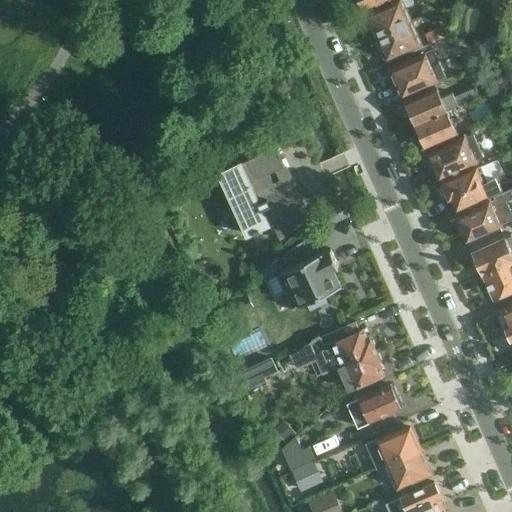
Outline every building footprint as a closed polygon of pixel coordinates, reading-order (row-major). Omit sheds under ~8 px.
[(378,36),(410,21),(404,9),(414,5),(412,0),(397,0),(368,14),(372,23),(370,27),(373,33),(377,34),(378,36)] [(410,21),(378,36),(378,37),(376,40),(380,47),(384,48),(387,57),(420,43),(410,21)] [(440,29),(427,34),(431,43),(444,38),(440,29)] [(425,54),(392,69),(394,71),(392,75),(394,81),(398,82),(403,93),(436,79),(425,54)] [(456,64),(441,70),(445,80),(460,74),(456,64)] [(416,123),(447,109),(478,97),(474,88),(454,96),(453,93),(442,98),(437,87),(406,101),(407,103),(405,106),(408,113),(412,114),(416,123)] [(447,109),(416,123),(420,132),(418,136),(421,142),(425,143),(426,145),(457,131),(447,109)] [(463,136),(429,152),(431,155),(429,158),(432,164),(435,164),(439,176),(474,160),(463,136)] [(275,147),(221,172),(243,220),(249,232),(282,216),(302,197),(293,187),(291,183),(256,199),(249,183),(283,167),(275,147)] [(496,159),(481,166),(479,167),(443,183),(445,186),(442,187),(446,196),(448,195),(449,198),(452,197),(455,205),(474,196),(476,200),(488,195),(487,194),(500,188),(495,178),(502,174),(496,159)] [(468,240),(477,236),(500,226),(493,210),(511,201),(511,192),(490,203),(490,202),(458,216),(463,227),(460,231),(463,237),(467,238),(468,240)] [(479,249),(473,251),(479,266),(483,274),(511,260),(511,235),(511,234),(479,249)] [(304,240),(282,255),(288,267),(276,273),(292,308),(306,301),(310,309),(327,302),(323,293),(341,285),(333,268),(338,265),(331,249),(325,251),(325,250),(311,256),(304,240)] [(511,260),(483,274),(494,298),(511,289),(511,260)] [(508,332),(511,330),(511,303),(496,311),(502,325),(505,323),(508,332)] [(311,342),(290,354),(298,367),(316,359),(322,373),(344,364),(376,349),(370,334),(368,335),(365,327),(360,329),(356,319),(325,333),(320,336),(325,348),(315,352),(311,342)] [(376,349),(344,364),(350,377),(345,379),(349,388),(385,373),(381,365),(382,364),(376,349)] [(273,360),(243,374),(249,388),(267,380),(265,376),(277,370),(273,360)] [(391,383),(360,397),(348,402),(359,426),(401,407),(391,383)] [(283,421),(275,429),(287,443),(296,435),(283,421)] [(389,462),(420,449),(410,427),(379,441),(389,462)] [(283,447),(292,469),(293,468),(311,460),(315,458),(309,446),(302,449),(296,435),(287,443),(283,447)] [(420,449),(389,462),(399,485),(430,471),(420,449)] [(320,480),(311,460),(293,468),(302,488),(320,480)] [(390,511),(425,511),(444,504),(434,481),(402,496),(386,503),(390,511)] [(312,511),(343,511),(334,489),(308,501),(312,511)]
